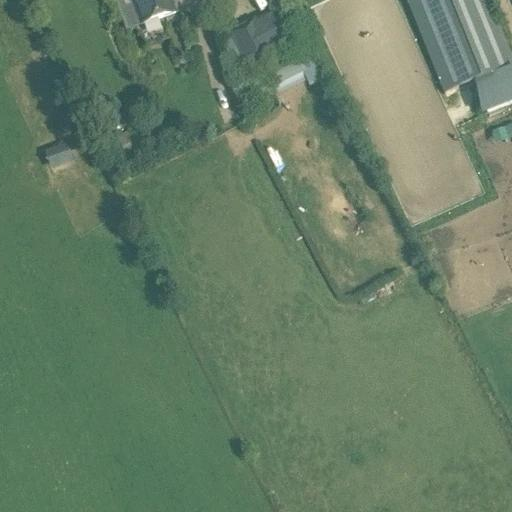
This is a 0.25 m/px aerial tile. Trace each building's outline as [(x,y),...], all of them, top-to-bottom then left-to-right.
[(131,0),(140,25),(176,13),(170,0),(131,0)] [(511,56),(489,0),(407,0),(445,94),(511,67),(511,56)] [(277,16),(234,38),(245,62),(290,40),(277,16)] [(298,58),(251,80),(264,106),(310,83),(298,58)] [(497,121),(511,114),(511,75),(483,88),(497,121)] [(127,119),(116,112),(108,123),(119,130),(127,119)] [(75,149),(54,158),(62,178),(84,169),(75,149)]
